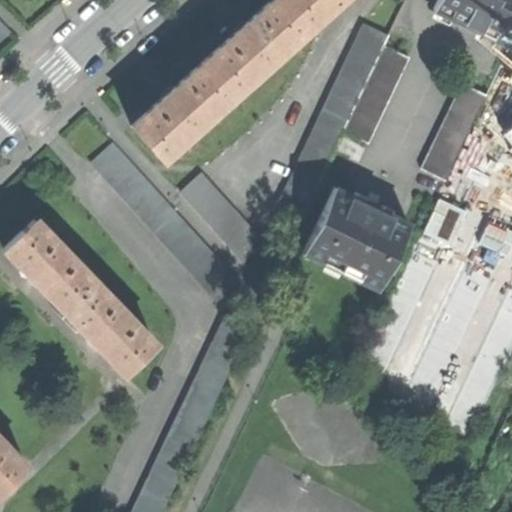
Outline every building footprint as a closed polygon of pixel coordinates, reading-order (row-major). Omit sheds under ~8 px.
[(283,0),(270,0),(245,23),(243,21),(239,25),(233,30),(235,32),(205,59),(234,90),(306,26),(283,0)] [(283,0),(306,26),(335,0),(283,0)] [(437,0),(433,9),(470,26),(482,0),(437,0)] [(511,0),(482,0),(470,26),(510,46),(511,40),(511,0)] [(0,38),(9,30),(0,20),(0,38)] [(278,205),(302,216),(343,131),(383,46),(388,36),(363,25),(278,205)] [(511,124),(501,134),(511,151),(511,42),(509,48),(511,50),(511,124)] [(343,131),(368,143),(408,58),(383,46),(343,131)] [(205,59),(172,88),(171,86),(166,90),(161,95),(163,97),(131,125),(159,157),(234,90),(205,59)] [(420,168),(445,180),(486,94),(462,82),(420,168)] [(91,162),(217,301),(238,282),(112,143),(91,162)] [(180,191),(243,261),(263,243),(200,173),(180,191)] [(303,251),(377,286),(408,222),(367,202),(334,187),(303,251)] [(36,287),(39,284),(63,309),(93,280),(33,219),(4,248),(29,274),(26,276),(30,281),(36,287)] [(96,349),(99,346),(124,372),(155,342),(93,280),(63,309),(89,336),(86,339),(90,343),(96,349)] [(161,511),(249,328),(225,317),(132,511),(161,511)] [(0,492),(27,466),(0,438),(0,492)]
